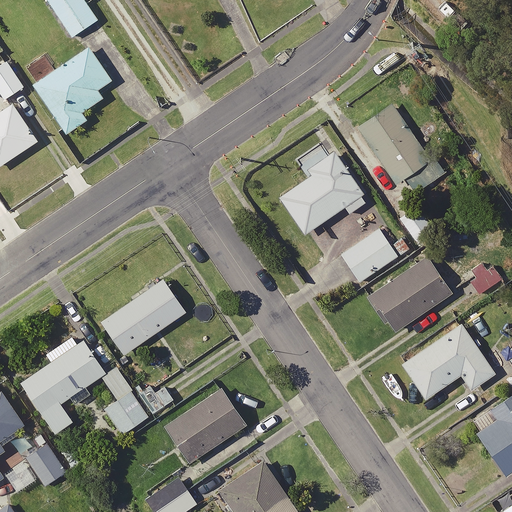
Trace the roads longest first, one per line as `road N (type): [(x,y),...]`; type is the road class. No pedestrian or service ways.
road 1 (residential): [(408,511),(171,163)]
road 2 (residential): [(378,0),(324,57),(171,163)]
road 3 (residential): [(171,163),(0,279)]
